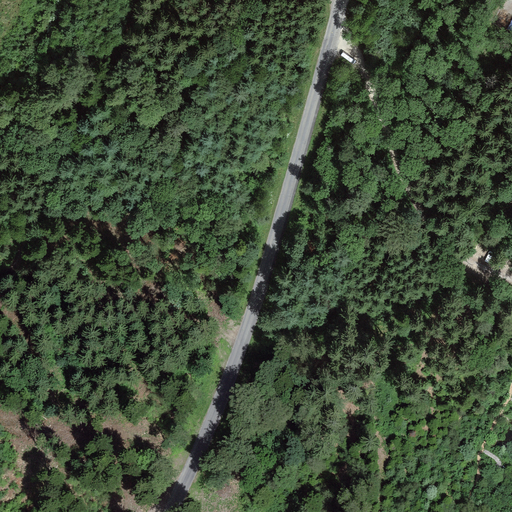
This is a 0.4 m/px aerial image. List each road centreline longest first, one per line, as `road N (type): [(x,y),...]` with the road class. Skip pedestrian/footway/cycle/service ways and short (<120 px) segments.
road 1 (tertiary): [(340,0),(240,353),(170,511)]
road 2 (track): [(330,0),(406,192),(472,264),(511,279)]
road 3 (track): [(140,0),(0,301)]
